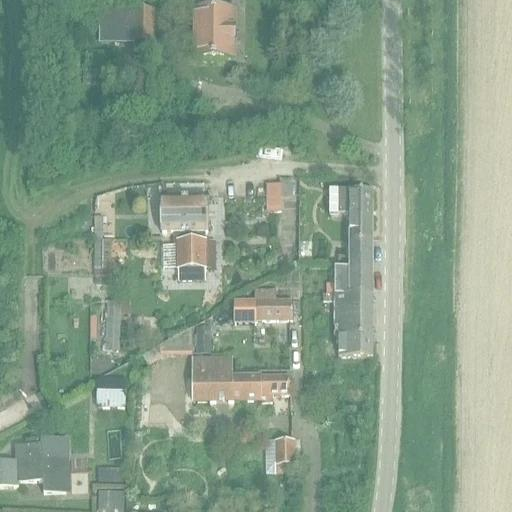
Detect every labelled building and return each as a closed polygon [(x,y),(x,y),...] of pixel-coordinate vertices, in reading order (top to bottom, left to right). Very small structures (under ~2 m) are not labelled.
[(134,10),(100,9),(100,43),(133,44),(133,43),(153,43),(153,12),(134,11),(134,10)] [(233,61),(233,13),(194,12),(194,60),(233,61)] [(264,175),(263,206),(280,206),(281,176),(264,175)] [(334,296),(371,296),(371,193),(337,193),(338,202),(329,202),(329,218),(348,218),(348,270),(334,270),(334,296)] [(198,235),(208,235),(208,199),(161,200),(161,235),(179,235),(179,243),(173,243),(173,248),(162,248),(162,270),(178,270),(178,283),(205,283),(205,270),(206,270),(206,243),(198,243),(198,235)] [(102,219),(94,219),(93,278),(95,278),(110,278),(110,242),(102,242),(102,219)] [(110,278),(95,278),(95,287),(118,288),(119,278),(110,278)] [(257,323),(291,323),(291,303),(275,303),(275,294),(253,294),(253,303),(234,303),(234,326),(257,326),(257,323)] [(371,296),(334,296),(334,339),(338,339),(338,360),(371,360),(371,296)] [(119,354),(121,304),(108,303),(106,353),(119,354)] [(197,355),(210,355),(211,330),(198,330),(197,355)] [(231,360),(193,360),(194,371),(194,404),(259,404),(259,406),(271,406),(271,399),(271,398),(289,398),(289,378),(287,378),(232,378),(231,360)] [(126,383),(97,382),(96,406),(125,407),(126,383)] [(36,443),(36,449),(16,449),(16,463),(0,463),(0,489),(18,489),(18,484),(43,484),(43,496),(65,495),(64,460),(64,442),(36,443)] [(276,476),(294,476),(294,444),(275,444),(276,476)] [(118,484),(93,486),(94,508),(120,506),(118,484)]
